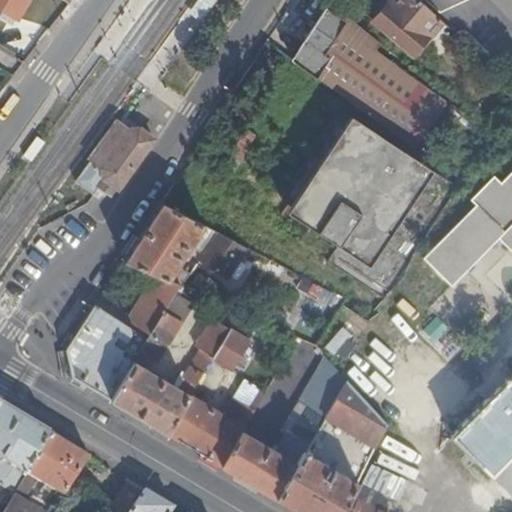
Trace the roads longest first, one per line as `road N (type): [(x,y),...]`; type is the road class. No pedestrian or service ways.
road 1 (residential): [(0,339),(43,286),(112,226),(262,0)]
road 2 (secondary): [(240,511),(0,361)]
road 3 (residential): [(100,0),(0,138)]
